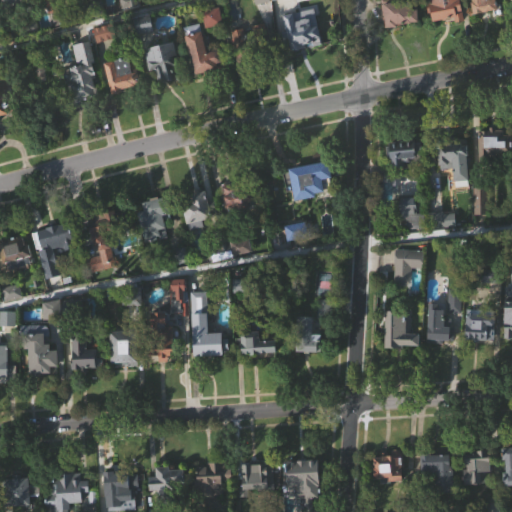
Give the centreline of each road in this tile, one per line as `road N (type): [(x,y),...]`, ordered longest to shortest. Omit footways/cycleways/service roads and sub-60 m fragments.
road 1 (residential): [(0,185),(511,67)]
road 2 (residential): [(0,430),(511,394)]
road 3 (residential): [(344,511),(361,244),(357,0)]
